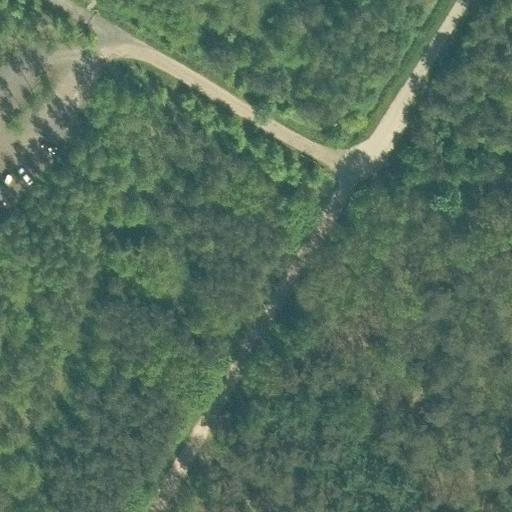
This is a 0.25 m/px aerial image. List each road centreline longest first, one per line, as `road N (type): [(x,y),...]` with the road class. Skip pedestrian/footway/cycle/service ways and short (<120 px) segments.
road 1 (track): [(141,511),(355,171)]
road 2 (unclassified): [(355,171),(53,0)]
road 3 (unclassified): [(355,171),(461,0)]
